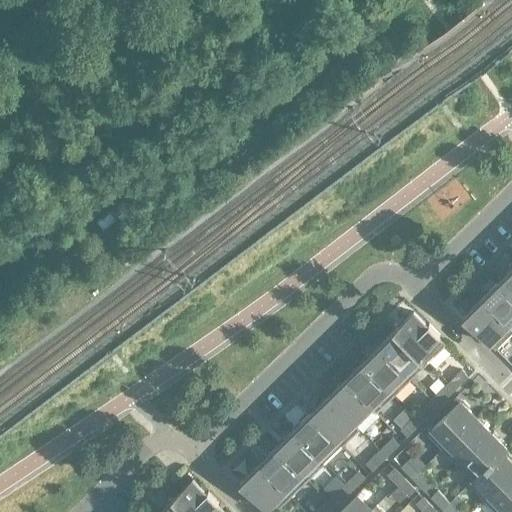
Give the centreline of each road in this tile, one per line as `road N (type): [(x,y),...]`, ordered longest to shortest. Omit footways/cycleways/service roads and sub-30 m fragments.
road 1 (residential): [(193,455),(362,285),(397,274),(414,283)]
road 2 (residential): [(511,383),(414,283)]
road 3 (residential): [(414,283),(511,192)]
road 4 (residential): [(88,511),(148,465),(193,455)]
